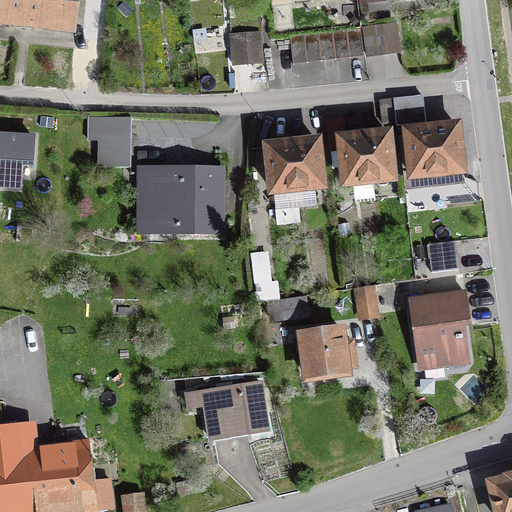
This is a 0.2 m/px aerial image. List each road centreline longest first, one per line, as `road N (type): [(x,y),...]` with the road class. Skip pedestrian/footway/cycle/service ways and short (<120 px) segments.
road 1 (residential): [(482,79),(175,111),(0,102)]
road 2 (residential): [(304,511),(511,438)]
road 3 (residential): [(482,79),(511,295)]
